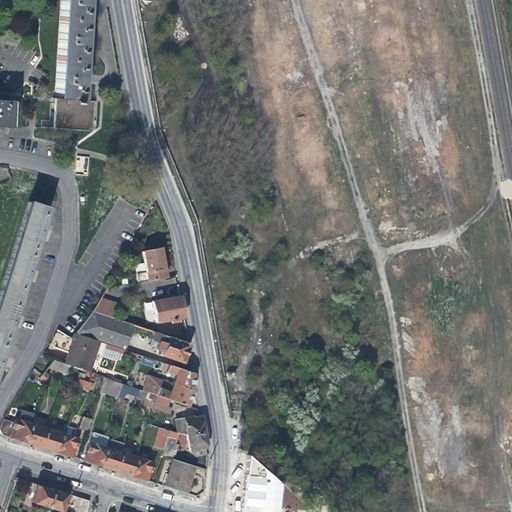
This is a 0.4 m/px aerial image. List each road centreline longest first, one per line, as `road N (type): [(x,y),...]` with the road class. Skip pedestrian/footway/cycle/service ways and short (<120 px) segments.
road 1 (secondary): [(117,0),(145,142),(179,216),(220,424),(211,511)]
road 2 (residential): [(0,404),(42,336),(68,247),(68,191),(58,175),(0,157)]
